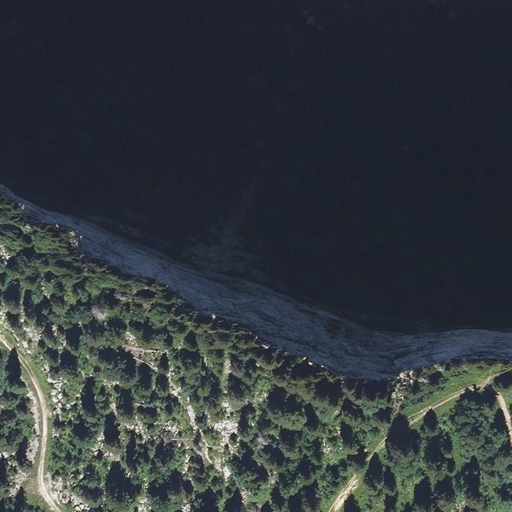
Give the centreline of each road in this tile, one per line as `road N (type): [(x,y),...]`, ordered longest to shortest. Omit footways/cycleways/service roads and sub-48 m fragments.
road 1 (track): [(511,436),(498,400),(478,378),(420,409),(377,451)]
road 2 (track): [(57,511),(41,490),(39,388),(0,337)]
